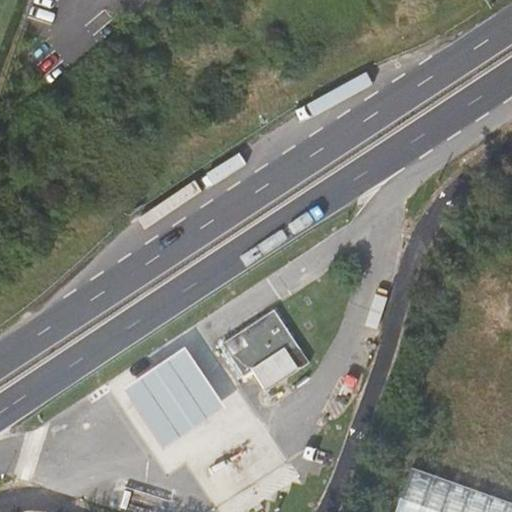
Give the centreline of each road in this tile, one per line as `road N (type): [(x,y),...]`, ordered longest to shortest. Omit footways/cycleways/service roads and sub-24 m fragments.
road 1 (primary): [(0,410),(511,74)]
road 2 (primary): [(511,24),(0,359)]
road 3 (unclassified): [(511,145),(451,182),(433,208),(322,511)]
